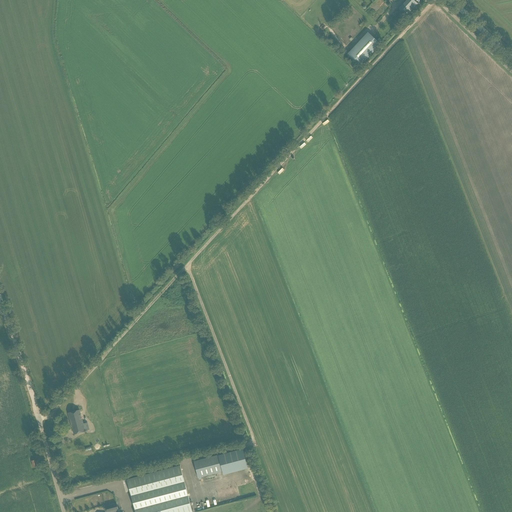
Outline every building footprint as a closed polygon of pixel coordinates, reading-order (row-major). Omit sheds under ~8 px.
[(406,16),(417,4),(413,0),(407,0),(399,9),(406,16)] [(359,66),(380,44),(368,33),(348,55),(359,66)] [(68,413),(74,434),(88,430),(85,420),(82,421),(79,410),(68,413)] [(218,455),(194,462),(198,477),(199,479),(201,478),(201,477),(223,471),(224,475),(248,468),(244,452),(243,449),(218,455)] [(127,480),(135,511),(192,511),(180,466),(127,480)] [(104,507),(105,511),(109,511),(118,510),(116,503),(104,507)]
